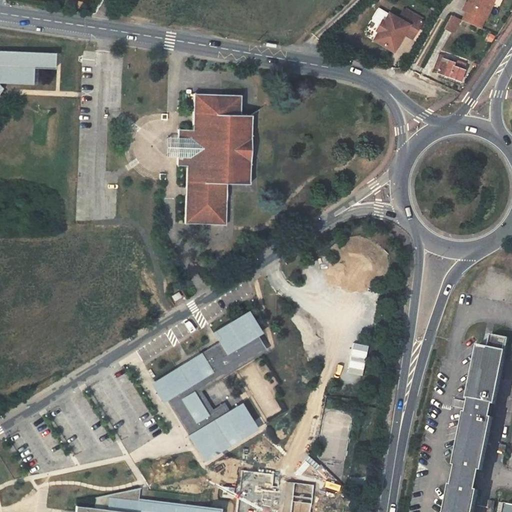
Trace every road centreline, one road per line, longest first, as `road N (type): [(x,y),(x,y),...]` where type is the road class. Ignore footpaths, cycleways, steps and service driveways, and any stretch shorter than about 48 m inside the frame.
road 1 (residential): [(0,427),(340,213)]
road 2 (primary): [(0,13),(352,72),(387,91)]
road 3 (primary): [(412,364),(386,511)]
road 4 (primary): [(416,239),(412,364)]
road 5 (primary): [(412,364),(468,253)]
